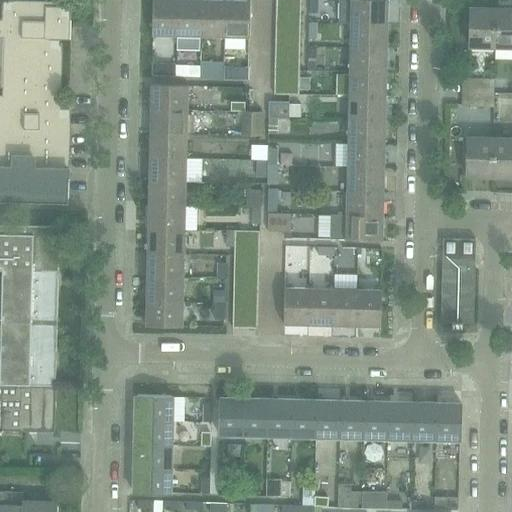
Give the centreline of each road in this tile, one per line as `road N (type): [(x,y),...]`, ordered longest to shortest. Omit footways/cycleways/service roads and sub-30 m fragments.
road 1 (residential): [(103,352),(110,0)]
road 2 (residential): [(420,360),(103,352)]
road 3 (residential): [(423,218),(428,0)]
road 4 (residential): [(98,511),(103,352)]
road 5 (residential): [(487,511),(491,362)]
road 6 (residential): [(420,360),(423,218)]
road 7 (residential): [(492,220),(491,362)]
